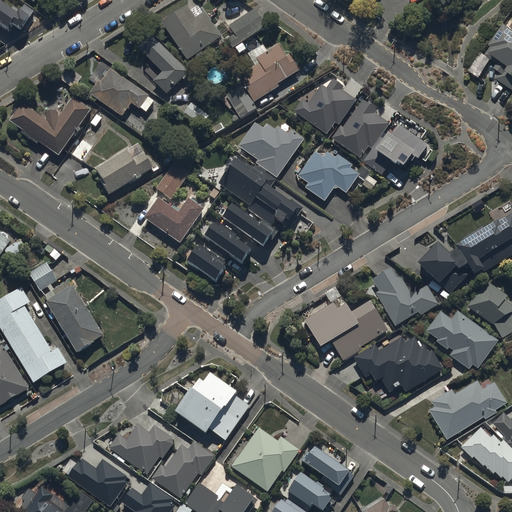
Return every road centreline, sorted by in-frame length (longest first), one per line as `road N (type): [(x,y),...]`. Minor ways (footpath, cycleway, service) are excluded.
road 1 (residential): [(232,341),(275,297),(511,147)]
road 2 (residential): [(232,341),(424,474),(458,511)]
road 3 (residential): [(297,0),(511,145)]
road 4 (residential): [(0,453),(144,363),(187,309)]
road 5 (residential): [(0,179),(187,309)]
road 6 (residential): [(0,79),(132,0)]
